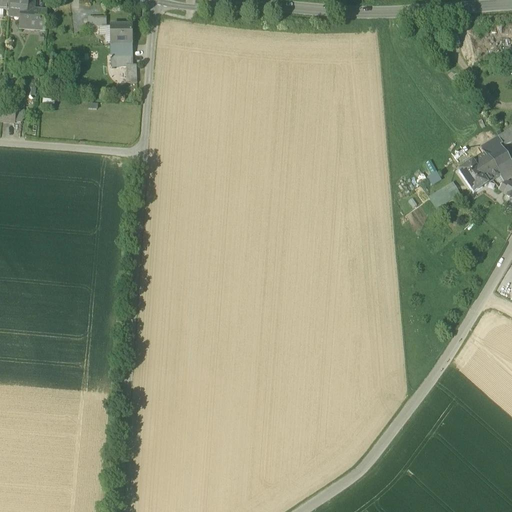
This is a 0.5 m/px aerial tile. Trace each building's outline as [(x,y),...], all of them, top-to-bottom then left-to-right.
[(0,0),(0,10),(8,11),(12,12),(11,17),(16,17),(16,15),(20,15),(18,30),(27,30),(27,27),(37,28),(37,31),(39,31),(40,12),(31,12),(31,6),(27,6),(27,0),(0,0)] [(39,31),(40,31),(40,28),(40,25),(43,25),(43,28),(46,28),(47,13),(40,12),(39,31)] [(88,19),(88,28),(100,28),(106,28),(106,19),(88,19)] [(111,44),(111,47),(131,47),(131,27),(110,28),(111,44)] [(106,44),(111,44),(110,28),(106,28),(100,28),(100,37),(106,37),(106,44)] [(131,47),(111,47),(111,69),(126,69),(126,68),(132,67),(132,47),(131,47)] [(126,68),(126,69),(126,86),(137,85),(136,67),(132,67),(126,68)] [(16,111),(2,110),(0,109),(0,123),(0,124),(14,125),(16,111)] [(511,132),(511,129),(498,138),(498,139),(511,132)] [(511,132),(498,139),(501,146),(502,148),(511,144),(511,143),(511,132)] [(511,165),(500,147),(501,146),(498,139),(498,138),(480,149),(485,157),(481,159),(495,180),(499,177),(504,183),(505,182),(511,178),(511,165)] [(458,173),(473,195),(486,186),(495,180),(481,159),(472,165),(472,164),(458,173)] [(437,176),(428,182),(432,188),(441,182),(437,176)] [(499,177),(495,180),(500,186),(502,185),(504,183),(499,177)] [(505,195),(511,186),(505,182),(504,183),(502,185),(498,192),(505,195)] [(428,199),(429,201),(435,198),(453,187),(458,195),(440,206),(434,209),(436,212),(460,197),(453,184),(428,199)] [(435,198),(440,206),(458,195),(453,187),(435,198)] [(429,201),(434,209),(440,206),(435,198),(429,201)]
